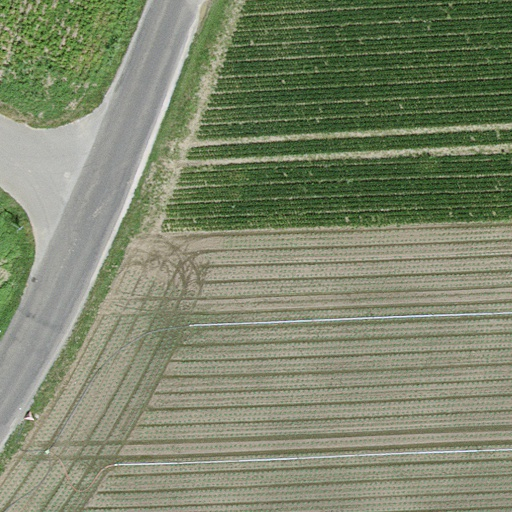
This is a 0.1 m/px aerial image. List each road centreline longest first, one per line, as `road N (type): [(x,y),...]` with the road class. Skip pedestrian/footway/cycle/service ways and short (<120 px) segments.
road 1 (tertiary): [(173,0),(92,206)]
road 2 (tertiary): [(92,206),(0,388)]
